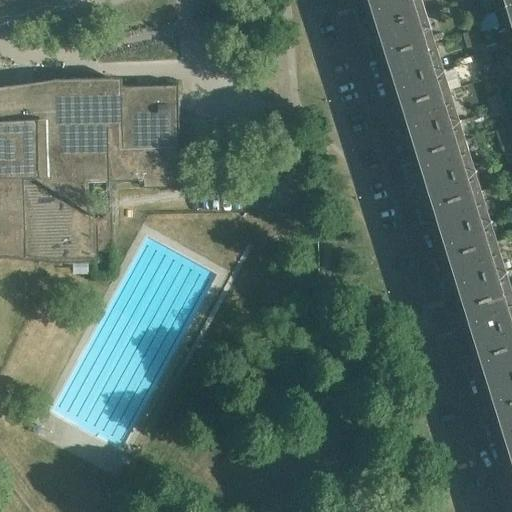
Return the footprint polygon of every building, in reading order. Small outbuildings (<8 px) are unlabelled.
[(425,30),(420,14),(415,0),(370,0),(388,55),(429,42),(429,43),(434,42),(429,28),(425,30)] [(473,6),(471,0),(465,0),(460,2),(462,10),(473,6)] [(489,28),(484,14),(476,16),(481,31),(489,28)] [(502,47),(498,35),(484,39),(485,44),(487,51),(487,52),(502,47)] [(438,70),(429,43),(429,42),(388,55),(403,105),(445,92),(438,70)] [(487,51),(485,44),(474,47),(476,55),(487,51)] [(490,59),(487,52),(487,51),(476,55),(478,63),(490,59)] [(111,187),(111,182),(134,182),(134,183),(134,184),(143,183),(143,186),(143,188),(178,188),(181,185),(182,179),(181,179),(180,179),(180,169),(180,149),(182,149),(181,95),(180,83),(155,84),(155,89),(122,90),(121,78),(28,84),(0,92),(0,261),(36,263),(56,266),(73,265),(73,264),(72,264),(89,263),(89,264),(88,264),(88,265),(92,265),(93,277),(115,277),(115,256),(115,250),(114,225),(113,187),(112,187),(111,187)] [(460,143),(453,120),(445,92),(403,105),(419,156),(460,143)] [(503,102),(501,94),(489,98),(492,105),(503,102)] [(505,109),(503,102),(492,105),(494,113),(505,109)] [(476,193),(469,170),(460,143),(419,156),(435,206),(476,193)] [(492,243),(485,221),(476,193),(435,206),(450,256),(492,243)] [(507,294),(500,271),(492,243),(450,256),(466,306),(507,294)] [(511,347),(511,308),(507,294),(466,306),(482,357),(511,347)] [(511,402),(511,347),(482,357),(497,407),(511,402)] [(511,402),(497,407),(511,454),(511,402)]
